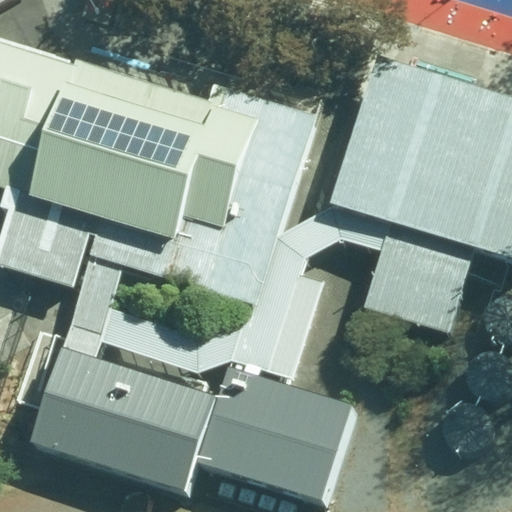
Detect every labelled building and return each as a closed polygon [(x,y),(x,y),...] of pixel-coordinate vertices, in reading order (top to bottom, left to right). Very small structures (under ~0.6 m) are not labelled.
[(0,203),(6,205),(0,227),(0,275),(74,301),(61,343),(215,390),(246,313),(310,122),(217,88),(209,112),(0,47),(0,203)] [(511,102),(362,58),(314,218),(382,238),(362,303),(447,328),(466,263),(511,276),(511,102)] [(214,403),(59,357),(28,463),(182,509),(214,403)] [(511,374),(460,358),(429,460),(483,477),(511,384),(511,374)] [(361,410),(236,373),(206,473),(331,510),(361,410)]
